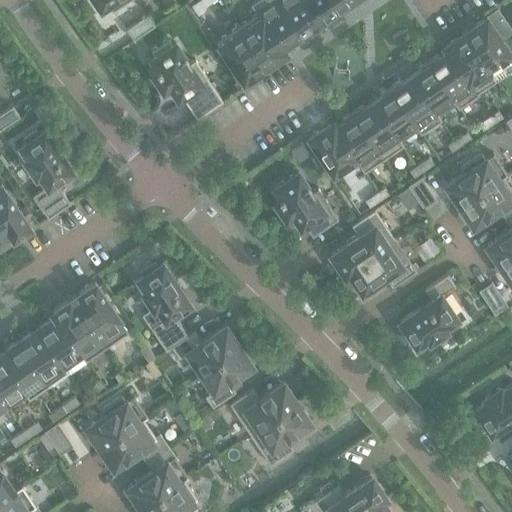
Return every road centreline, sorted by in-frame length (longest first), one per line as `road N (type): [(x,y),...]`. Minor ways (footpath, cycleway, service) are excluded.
road 1 (residential): [(458,511),(320,344),(162,184)]
road 2 (residential): [(162,184),(17,0)]
road 3 (residential): [(312,83),(162,184)]
road 4 (residential): [(162,184),(21,284)]
